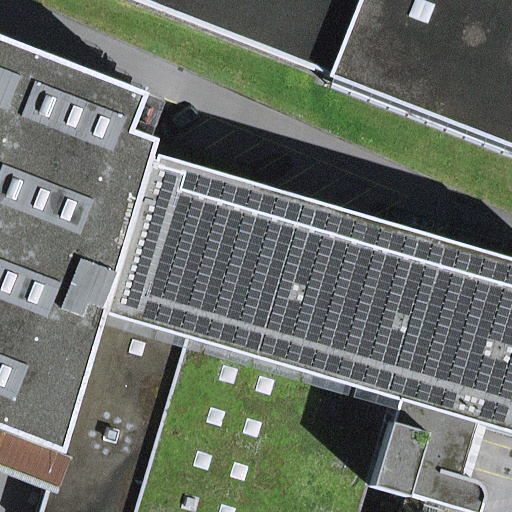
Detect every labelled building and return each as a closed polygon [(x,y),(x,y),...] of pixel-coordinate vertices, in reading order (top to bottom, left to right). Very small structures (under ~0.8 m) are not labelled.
[(511,0),(129,0),(511,150),(511,0)] [(0,39),(0,430),(10,435),(113,84),(0,39)] [(356,511),(364,487),(403,496),(474,257),(146,161),(152,141),(126,131),(140,94),(113,84),(10,435),(56,452),(39,511),(356,511)] [(511,437),(511,268),(474,257),(403,496),(455,511),(474,511),(479,498),(478,489),(472,482),(469,481),(456,478),(472,425),(484,429),(511,437)] [(456,478),(469,481),(484,429),(472,425),(456,478)]
